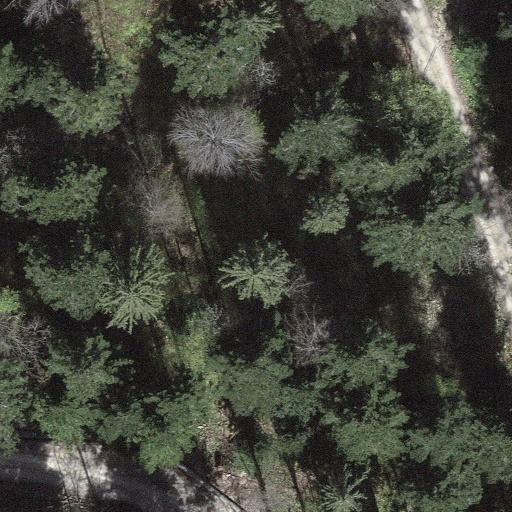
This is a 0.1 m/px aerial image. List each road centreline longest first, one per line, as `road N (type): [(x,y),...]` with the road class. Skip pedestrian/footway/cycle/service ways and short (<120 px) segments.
road 1 (track): [(414,0),(511,258)]
road 2 (track): [(181,511),(74,471),(0,461)]
